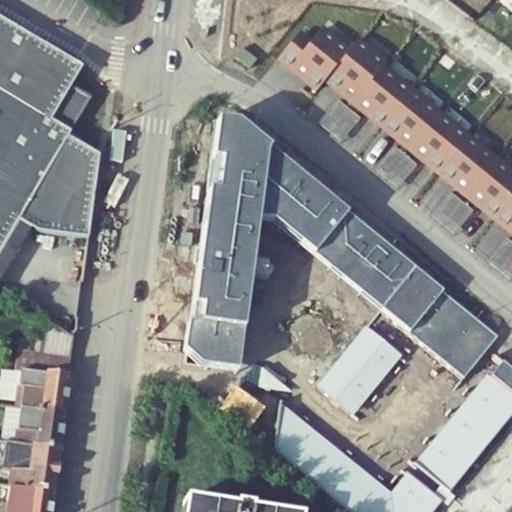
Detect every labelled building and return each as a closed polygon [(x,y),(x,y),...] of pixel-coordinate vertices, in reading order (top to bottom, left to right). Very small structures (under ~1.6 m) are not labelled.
[(0,249),(18,220),(40,233),(87,240),(99,152),(68,134),(91,95),(71,84),(83,64),(0,15),(0,249)] [(277,59),(316,91),(324,81),(347,53),(320,30),(308,45),(297,35),(277,59)] [(347,53),(324,81),(352,104),(381,69),(384,66),(355,43),(347,53)] [(234,59),(249,70),(256,62),(241,50),(234,59)] [(381,69),(352,104),(380,127),(409,92),(381,69)] [(409,92),(380,127),(408,151),(437,116),(409,92)] [(347,110),(336,101),(316,125),(328,134),(347,110)] [(358,120),(347,110),(328,134),(339,143),(358,120)] [(437,116),(408,151),(437,174),(465,139),(437,116)] [(234,125),(214,123),(182,367),(236,374),(256,216),(263,207),(282,223),(277,230),(358,296),(363,289),(384,306),(378,312),(462,381),(495,339),(234,125)] [(465,139),(437,174),(465,197),(493,162),(465,139)] [(403,157),(392,148),(373,171),(384,180),(403,157)] [(403,157),(384,180),(396,190),(415,166),(403,157)] [(511,177),(493,162),(465,197),(493,220),(511,196),(511,177)] [(449,194),(429,217),(440,226),(460,203),(449,194)] [(511,196),(493,220),(511,235),(511,196)] [(440,226),(452,236),(471,212),(460,203),(440,226)] [(0,280),(31,228),(18,220),(0,249),(0,280)] [(485,263),(497,272),(511,253),(511,245),(504,239),(485,263)] [(511,253),(497,272),(508,282),(511,276),(511,253)] [(69,336),(36,315),(34,355),(67,359),(69,336)] [(363,331),(317,389),(348,414),(394,357),(363,331)] [(67,359),(34,355),(17,353),(14,371),(18,372),(13,408),(19,409),(64,414),(68,378),(65,378),(67,359)] [(416,469),(447,494),(511,414),(511,374),(500,364),(416,469)] [(19,409),(14,445),(59,450),(64,414),(19,409)] [(381,494),(278,410),(272,453),(343,511),(431,511),(439,503),(409,478),(385,507),(376,500),(381,494)] [(8,487),(53,494),(59,450),(14,445),(0,442),(0,452),(13,454),(8,487)] [(49,511),(53,494),(8,487),(3,511),(49,511)] [(253,511),(249,511),(251,501),(235,498),(233,509),(195,503),(196,497),(191,496),(190,502),(182,501),(180,511),(253,511)]
